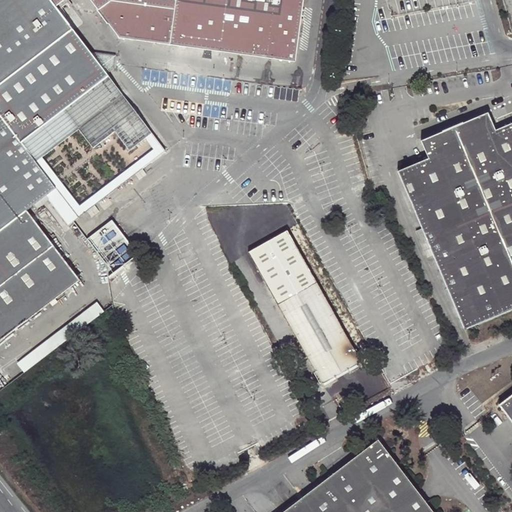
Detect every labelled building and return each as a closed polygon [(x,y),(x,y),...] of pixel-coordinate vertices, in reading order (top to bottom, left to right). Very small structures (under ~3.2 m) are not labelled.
[(0,0),(0,341),(80,282),(27,211),(46,196),(57,188),(34,159),(20,140),(107,74),(105,72),(96,60),(88,50),(55,6),(63,0),(90,0),(104,17),(119,37),(295,59),(302,0),(0,0)] [(115,53),(88,50),(96,60),(105,72),(113,66),(114,61),(115,53)] [(20,140),(34,159),(40,154),(76,127),(91,147),(113,130),(127,149),(144,136),(150,131),(107,74),(20,140)] [(397,171),(419,227),(426,244),(460,326),(511,304),(511,121),(495,128),(488,111),(421,138),(429,158),(397,171)] [(77,203),(40,154),(34,159),(57,188),(46,196),(66,223),(164,150),(150,131),(144,136),(152,146),(77,203)] [(420,246),(426,244),(419,227),(413,229),(420,246)] [(286,229),(248,251),(322,382),(323,382),(323,383),(360,363),(360,360),(286,229)] [(50,337),(17,363),(24,371),(57,346),(50,337)] [(511,421),(511,397),(501,406),(511,421)] [(281,511),(433,511),(378,439),(281,511)]
